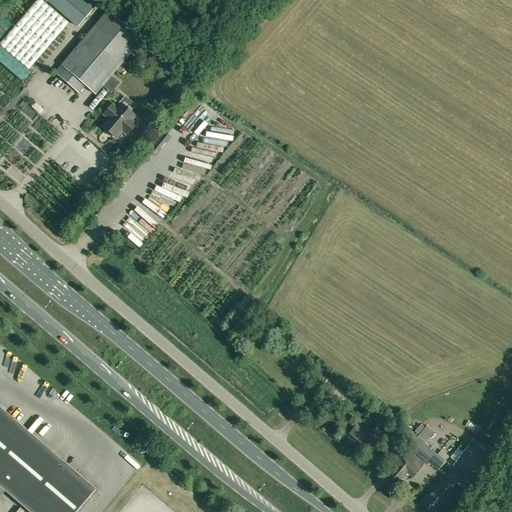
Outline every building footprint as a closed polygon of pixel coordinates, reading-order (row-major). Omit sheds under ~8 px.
[(42,0),(37,0),(0,43),(0,44),(29,69),(69,23),(42,0)] [(93,0),(47,0),(47,1),(78,27),(98,4),(93,0)] [(61,65),(55,73),(79,93),(85,86),(95,95),(141,41),(107,12),(61,65)] [(109,118),(102,126),(105,129),(105,132),(110,136),(113,135),(116,138),(122,131),(127,135),(136,125),(131,121),(135,117),(121,105),(117,109),(113,105),(103,115),(104,116),(105,115),(109,118)] [(322,375),(315,384),(324,392),(332,383),(322,375)] [(0,457),(24,429),(0,407),(0,457)] [(378,421),(374,427),(380,432),(384,427),(378,421)] [(363,430),(357,425),(350,434),(362,443),(369,435),(368,434),(370,432),(365,428),(363,430)] [(423,428),(420,425),(414,432),(417,434),(423,428)] [(0,487),(21,505),(60,459),(24,429),(0,457),(0,487)] [(405,442),(412,434),(407,429),(400,437),(405,442)] [(412,434),(405,442),(412,447),(388,475),(398,483),(407,472),(413,477),(427,461),(437,470),(445,461),(423,443),(416,437),(412,434)] [(468,444),(453,466),(472,481),(488,460),(468,444)] [(60,459),(21,505),(28,511),(76,511),(96,490),(60,459)] [(445,504),(458,488),(444,475),(429,493),(430,494),(421,504),(430,511),(434,511),(443,502),(445,504)]
